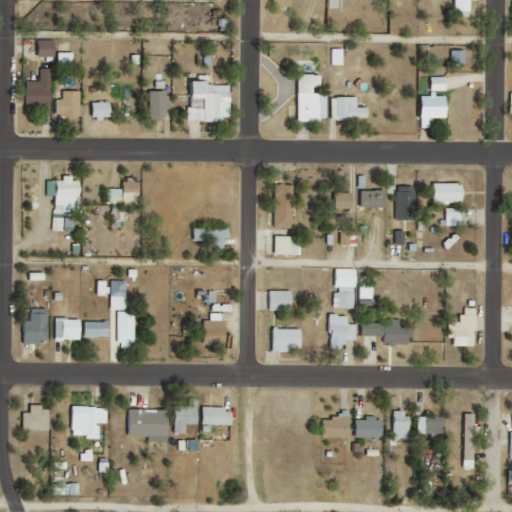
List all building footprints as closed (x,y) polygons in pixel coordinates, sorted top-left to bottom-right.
[(464,10),(464,0),(445,0),(445,10),(464,10)] [(47,56),(47,40),(30,40),(30,56),(47,56)] [(330,65),(343,64),(342,48),(330,48),(330,65)] [(445,63),(460,63),(460,49),(445,49),(445,63)] [(69,66),(69,52),(52,52),(52,66),(69,66)] [(291,75),(291,118),(319,118),(319,93),(304,93),(305,75),(291,75)] [(443,76),(428,76),(428,90),(443,89),(443,76)] [(44,78),(20,78),(20,113),(44,113),(44,78)] [(180,120),(222,121),(223,82),(181,82),(180,120)] [(74,115),(74,89),(51,89),(51,115),(74,115)] [(142,89),(142,119),(162,119),(162,89),(142,89)] [(440,95),(413,94),(413,115),(440,116),(440,95)] [(362,96),(324,96),(324,119),(362,119),(362,96)] [(465,98),(447,98),(447,118),(465,118),(465,98)] [(105,101),(84,101),(84,119),(105,119),(105,101)] [(48,195),(48,205),(70,205),(70,177),(42,177),(42,195),(48,195)] [(99,203),(134,203),(134,181),(115,181),(115,188),(100,188),(99,203)] [(456,183),(425,183),(425,202),(456,202),(456,183)] [(390,185),(390,214),(409,214),(409,185),(390,185)] [(346,208),(346,190),(326,190),(326,208),(346,208)] [(354,206),(377,206),(377,190),(354,190),(354,206)] [(267,205),(267,227),(292,227),(292,205),(267,205)] [(454,208),(441,208),(441,221),(454,221),(454,208)] [(227,226),(191,225),(191,239),(206,240),(206,247),(222,247),(222,237),(226,238),(227,226)] [(393,243),(402,243),(403,230),(394,229),(393,243)] [(354,243),(354,235),(339,234),(338,243),(354,243)] [(296,254),(296,235),(267,235),(267,254),(296,254)] [(349,307),(349,267),(327,267),(327,286),(330,286),(330,307),(349,307)] [(95,294),(106,294),(106,280),(95,279),(95,294)] [(105,307),(121,307),(121,279),(105,279),(105,307)] [(365,288),(353,288),(353,305),(365,305),(365,288)] [(286,290),(261,290),(261,310),(286,310),(286,290)] [(468,345),(468,307),(455,307),(455,321),(442,321),(442,345),(468,345)] [(42,308),(24,308),(24,320),(17,320),(17,342),(42,342),(42,308)] [(110,341),(129,341),(129,312),(110,312),(110,341)] [(343,322),(343,314),(322,314),(322,347),(338,347),(338,338),(349,338),(349,322),(343,322)] [(48,338),(73,338),(73,317),(48,317),(48,338)] [(376,335),(376,342),(402,342),(402,318),(355,318),(355,335),(376,335)] [(218,319),(195,319),(195,343),(218,343),(218,319)] [(77,336),(102,336),(102,321),(77,321),(77,336)] [(295,328),(265,328),(265,351),(295,351),(295,328)] [(190,397),(182,397),(182,406),(167,406),(167,432),(179,432),(179,423),(190,423),(190,397)] [(43,429),(43,404),(22,404),(22,411),(15,411),(15,429),(43,429)] [(64,406),(64,434),(82,434),(82,406),(64,406)] [(102,422),(102,406),(89,406),(89,422),(102,422)] [(224,424),(224,407),(194,407),(194,424),(224,424)] [(160,408),(121,408),(121,435),(160,435),(160,408)] [(386,437),(404,437),(405,409),(387,409),(386,437)] [(458,413),(458,465),(470,465),(470,413),(458,413)] [(440,415),(412,415),(412,434),(440,434),(440,415)] [(313,436),(341,436),(341,416),(313,416),(313,436)] [(375,418),(347,418),(347,437),(375,437),(375,418)] [(106,457),(97,458),(98,471),(107,471),(106,457)]
